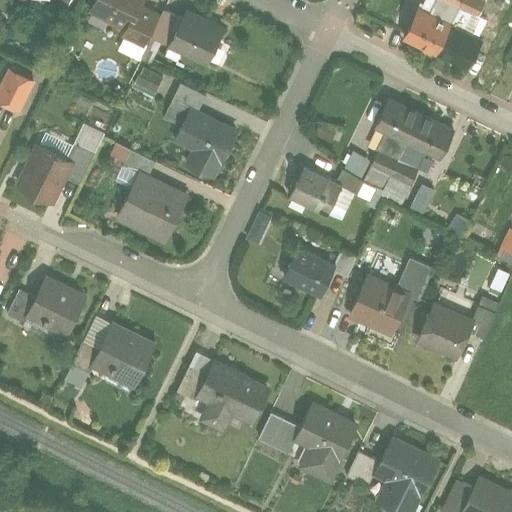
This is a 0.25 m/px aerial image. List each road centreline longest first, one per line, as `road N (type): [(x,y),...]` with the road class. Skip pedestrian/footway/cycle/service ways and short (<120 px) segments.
road 1 (unclassified): [(204,298),(511,448)]
road 2 (residential): [(204,298),(328,32)]
road 3 (unclassified): [(0,209),(204,298)]
road 4 (unclassified): [(511,120),(328,32)]
